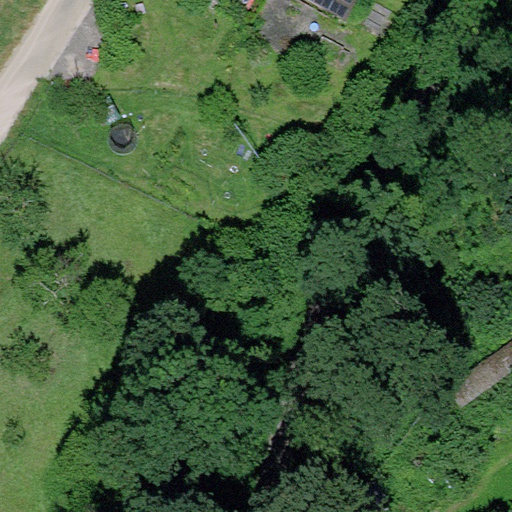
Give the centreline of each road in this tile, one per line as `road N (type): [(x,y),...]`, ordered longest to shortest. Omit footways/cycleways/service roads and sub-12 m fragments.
road 1 (track): [(249,511),(411,133),(488,0)]
road 2 (track): [(0,104),(66,0)]
